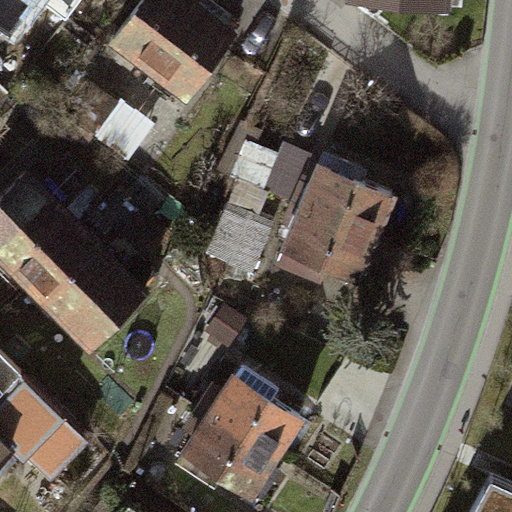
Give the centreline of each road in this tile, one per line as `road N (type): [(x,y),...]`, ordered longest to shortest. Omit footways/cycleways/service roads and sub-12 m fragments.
road 1 (tertiary): [(383,511),(481,294),(511,163)]
road 2 (residential): [(511,141),(291,0)]
